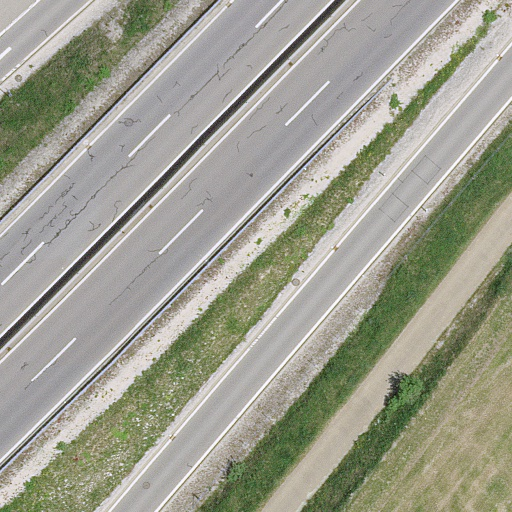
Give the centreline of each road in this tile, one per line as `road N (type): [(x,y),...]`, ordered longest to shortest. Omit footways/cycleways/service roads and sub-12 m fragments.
road 1 (motorway): [(134,511),(511,69)]
road 2 (motorway): [(0,408),(412,0)]
road 3 (motorway): [(289,0),(0,288)]
road 4 (unclassified): [(270,511),(511,217)]
